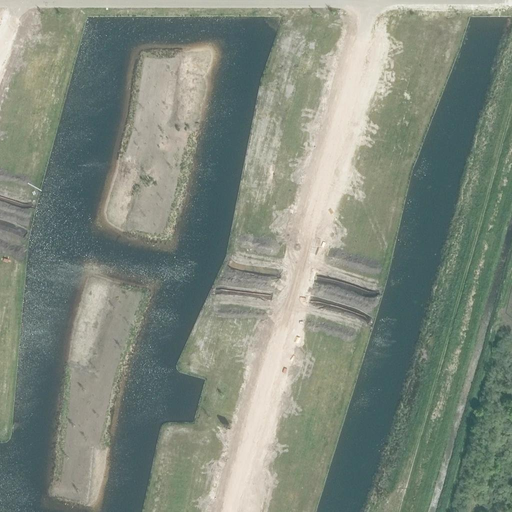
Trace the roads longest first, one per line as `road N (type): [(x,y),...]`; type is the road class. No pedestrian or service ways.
road 1 (residential): [(230,511),(371,2)]
road 2 (residential): [(19,2),(371,2)]
road 3 (residential): [(371,2),(507,1)]
